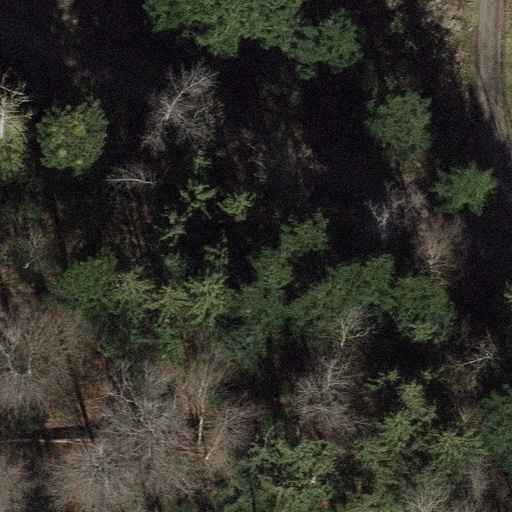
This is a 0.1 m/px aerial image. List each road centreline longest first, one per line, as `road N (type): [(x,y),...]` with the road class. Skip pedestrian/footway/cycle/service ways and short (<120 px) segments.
road 1 (track): [(0,16),(62,53),(511,257)]
road 2 (track): [(411,212),(489,148),(488,0)]
